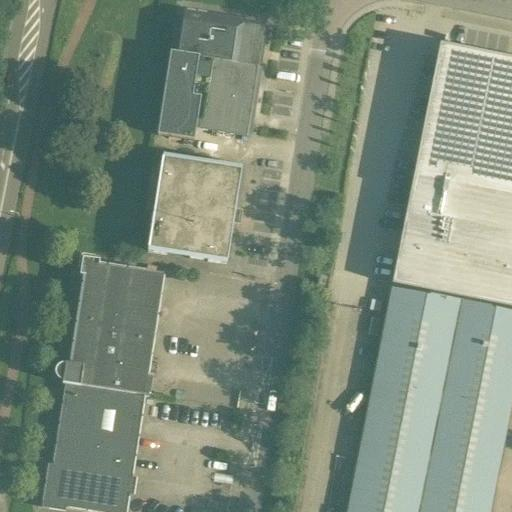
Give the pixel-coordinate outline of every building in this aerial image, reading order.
[(246,138),(263,25),(184,13),(177,55),(169,54),(156,137),(164,138),(193,142),(195,130),(246,138)] [(490,511),(511,408),(511,65),(441,51),(385,315),(345,511),(490,511)] [(146,253),(226,265),(241,169),(161,156),(146,253)] [(73,342),(72,346),(69,363),(70,363),(69,366),(64,365),(60,365),(56,367),(54,370),(54,374),(55,377),(58,381),(61,382),(61,383),(148,397),(148,395),(144,395),(147,377),(147,375),(148,375),(151,358),(150,358),(150,355),(151,355),(153,339),(153,338),(153,335),(154,335),(157,318),(156,318),(157,315),(160,298),(159,298),(160,295),(160,296),(163,278),(162,278),(163,275),(127,270),(127,271),(124,270),(124,269),(107,267),(107,268),(104,267),(104,266),(98,265),(99,262),(94,261),(94,258),(82,256),(79,259),(77,270),(80,271),(79,276),(83,277),(82,282),(81,286),(78,302),(79,302),(78,306),(75,322),(76,322),(75,326),(72,342),(73,342)] [(316,289),(327,291),(330,275),(319,273),(316,289)] [(148,397),(61,383),(61,385),(65,385),(46,505),(90,511),(126,511),(145,399),(148,399),(148,397)]
